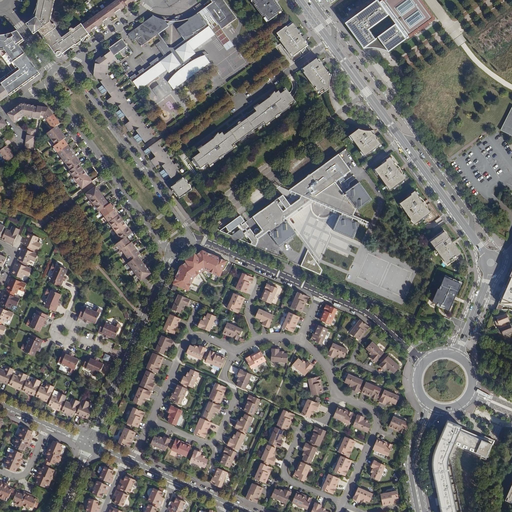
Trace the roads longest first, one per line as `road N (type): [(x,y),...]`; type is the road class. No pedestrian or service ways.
road 1 (residential): [(57,83),(57,101),(169,248)]
road 2 (residential): [(188,235),(81,84),(65,79)]
road 3 (residential): [(150,419),(204,443),(218,439),(235,398),(224,371),(239,349)]
road 4 (tertiary): [(401,140),(490,263)]
road 5 (residential): [(334,390),(379,417),(344,503)]
road 6 (residential): [(320,291),(191,237)]
road 7 (residential): [(422,363),(373,317),(320,291)]
